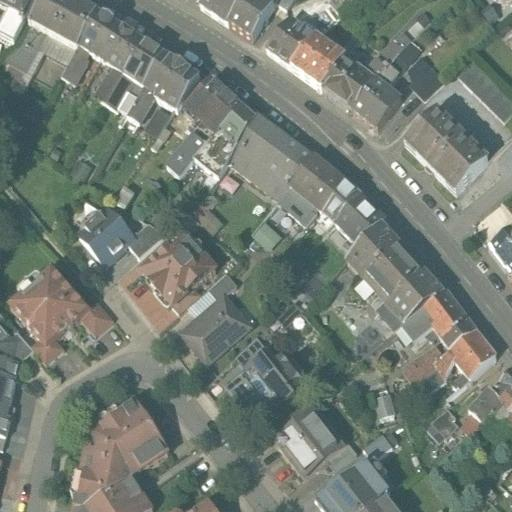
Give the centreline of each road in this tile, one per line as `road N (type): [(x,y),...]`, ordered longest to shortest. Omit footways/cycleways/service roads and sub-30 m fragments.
road 1 (tertiary): [(128,0),(300,108),(437,244)]
road 2 (residential): [(145,368),(115,373),(66,402),(32,511)]
road 3 (residential): [(266,511),(145,368)]
